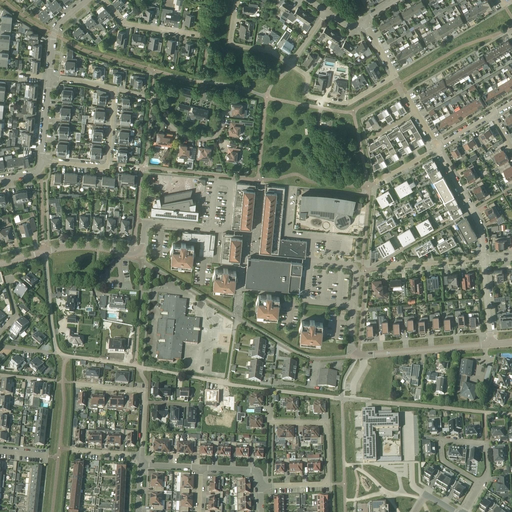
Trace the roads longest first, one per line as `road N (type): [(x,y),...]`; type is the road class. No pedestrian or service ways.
road 1 (residential): [(259,487),(329,485),(326,424),(270,422),(270,407)]
road 2 (residential): [(44,250),(58,352),(146,368)]
road 3 (residential): [(221,112),(214,135),(186,135),(165,119),(159,101),(115,89)]
road 4 (residential): [(355,352),(491,344)]
road 5 (residential): [(140,455),(144,391),(73,383)]
road 6 (residential): [(394,76),(345,103),(308,96),(305,74),(290,64)]
road 7 (residential): [(483,259),(478,223),(436,146)]
road 8 (residential): [(511,414),(391,402)]
